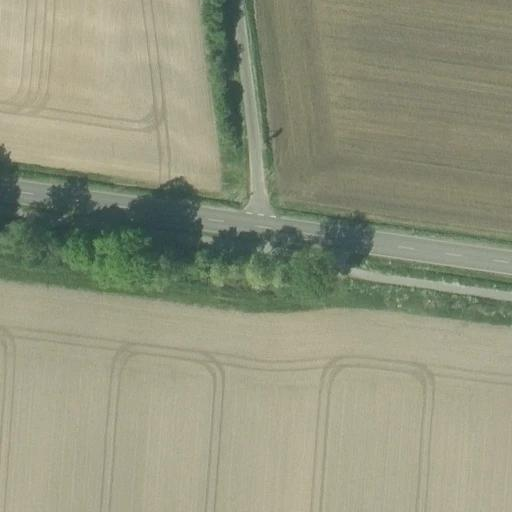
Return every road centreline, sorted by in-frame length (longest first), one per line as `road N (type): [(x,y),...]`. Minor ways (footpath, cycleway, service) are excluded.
road 1 (secondary): [(265,229),(0,191)]
road 2 (secondary): [(511,264),(265,229)]
road 3 (unclassified): [(233,0),(265,229)]
